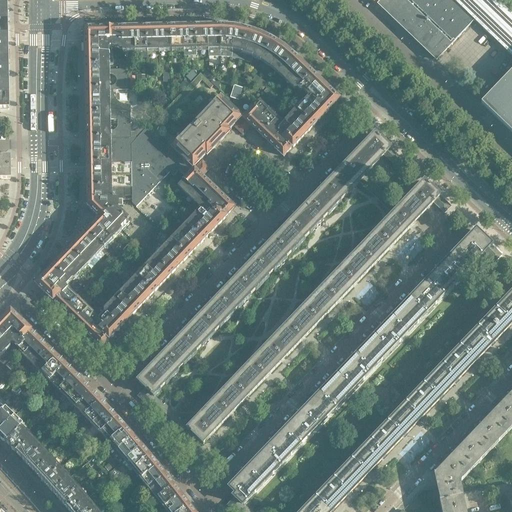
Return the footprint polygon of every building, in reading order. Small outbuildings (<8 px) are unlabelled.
[(511,15),(496,0),(383,0),(378,5),(436,61),(474,21),(511,57),(511,15)] [(220,49),(221,27),(208,28),(208,49),(220,49)] [(232,41),(234,28),(227,28),(224,27),(221,27),(220,49),(223,49),(226,49),(229,50),(232,50),(234,42),(232,41)] [(172,50),(171,28),(159,29),(159,50),(172,50)] [(184,50),(183,28),(171,28),(172,50),(184,50)] [(196,50),(196,28),(183,28),(184,50),(196,50)] [(208,49),(208,28),(196,28),(196,50),(208,49)] [(242,52),(247,31),(244,30),(241,29),(234,28),(232,41),(234,42),(232,50),(236,51),(239,51),(242,52)] [(123,49),(122,29),(105,30),(105,40),(111,40),(111,46),(116,47),(118,49),(122,49),(123,49)] [(135,51),(134,29),(122,29),(123,49),(122,49),(122,51),(135,51)] [(147,50),(147,29),(134,29),(135,51),(147,50)] [(159,50),(159,29),(147,29),(147,50),(159,50)] [(105,40),(105,30),(85,30),(85,42),(100,42),(100,45),(107,45),(108,47),(111,46),(111,40),(105,40)] [(255,48),(260,35),(257,34),(254,33),(251,32),(247,31),(242,52),(245,53),(248,54),(250,55),(253,56),(256,48),(255,48)] [(262,60),(272,41),(269,40),(266,38),(263,37),(260,35),(255,48),(256,48),(253,56),(257,58),(262,60)] [(276,59),(284,49),(281,47),(278,45),(275,43),(272,41),(262,60),(266,62),(267,63),(269,65),(272,67),(277,60),(276,59)] [(101,49),(100,45),(100,42),(85,42),(85,54),(99,54),(99,49),(101,49)] [(107,58),(107,49),(108,47),(107,45),(100,45),(101,49),(99,49),(99,54),(85,54),(86,66),(107,66),(107,65),(113,65),(113,58),(107,58)] [(279,73),(294,57),(284,49),(276,59),(277,60),(272,67),(276,70),(279,73)] [(288,81),(303,66),(294,57),(279,73),(288,81)] [(0,85),(8,85),(8,67),(8,61),(0,60),(0,85)] [(110,90),(109,71),(115,71),(115,65),(113,65),(107,65),(107,66),(86,66),(86,91),(110,90)] [(297,90),(312,74),(303,66),(288,81),(297,90)] [(511,71),(481,104),(511,133),(511,71)] [(160,124),(202,81),(210,89),(213,86),(200,74),(156,120),(160,124)] [(324,86),(312,74),(297,90),(298,89),(302,92),(305,92),(308,94),(312,90),(316,94),(324,86)] [(0,109),(9,110),(8,85),(0,85),(0,109)] [(339,100),(324,86),(316,94),(312,90),(308,94),(310,97),(311,97),(316,102),(319,99),(330,110),(339,100)] [(110,115),(110,90),(86,91),(87,115),(110,115)] [(198,107),(204,100),(199,96),(193,102),(198,107)] [(229,133),(230,132),(228,131),(241,118),(220,97),(172,148),(193,168),(206,155),(207,156),(225,137),(229,133)] [(330,110),(319,99),(316,102),(311,97),(310,97),(309,100),(305,103),(321,118),(330,110)] [(252,127),(267,112),(258,103),(235,127),(242,134),(251,126),(252,127)] [(321,118),(305,103),(297,112),(313,127),(321,118)] [(261,136),(276,120),(267,112),(252,127),(261,136)] [(313,127),(297,112),(288,121),(304,136),(313,127)] [(111,139),(110,120),(110,115),(87,115),(87,140),(111,139)] [(283,127),(276,120),(261,136),(270,144),(279,135),(277,133),(283,127)] [(304,136),(288,121),(286,124),(290,129),(286,132),(288,134),(283,139),(292,147),(292,148),(304,136)] [(292,147),(283,139),(288,134),(286,132),(290,129),(286,124),(283,127),(277,133),(279,135),(270,144),(283,157),(292,148),(292,147)] [(141,146),(152,134),(146,129),(136,140),(141,146)] [(147,151),(158,140),(152,134),(141,146),(147,151)] [(371,169),(377,162),(384,156),(394,166),(400,159),(375,135),(356,154),(319,193),(334,208),(349,192),(351,194),(356,188),(354,186),(371,169)] [(111,159),(111,139),(87,140),(88,164),(111,164),(111,159)] [(176,166),(180,161),(163,145),(153,156),(147,151),(141,146),(136,140),(131,145),(131,156),(131,163),(132,178),(142,167),(147,172),(159,183),(176,166)] [(153,156),(163,145),(158,140),(147,151),(153,156)] [(10,180),(9,160),(0,159),(0,172),(1,173),(1,180),(10,180)] [(192,173),(180,161),(176,166),(187,177),(192,173)] [(203,179),(201,177),(209,169),(202,162),(192,173),(187,177),(179,186),(188,194),(203,179)] [(112,188),(111,164),(88,164),(88,189),(110,188),(112,188)] [(149,194),(137,183),(147,172),(142,167),(132,178),(132,186),(145,198),(149,194)] [(159,183),(147,172),(137,183),(149,194),(159,183)] [(197,203),(212,187),(203,179),(188,194),(197,203)] [(421,216),(427,210),(434,203),(444,213),(450,207),(425,182),(406,202),(389,219),(387,217),(382,223),(384,225),(369,241),(384,255),(421,216)] [(145,198),(132,186),(132,195),(140,203),(145,198)] [(212,205),(221,196),(212,187),(197,203),(204,209),(204,210),(210,203),(212,205)] [(110,200),(110,188),(88,189),(88,201),(110,200)] [(318,224),(334,208),(319,193),(282,231),(298,245),(313,229),(315,231),(320,226),(318,224)] [(140,203),(132,195),(132,199),(132,203),(136,207),(140,203)] [(234,208),(221,196),(212,205),(216,209),(225,217),(234,208)] [(104,249),(129,223),(116,211),(116,204),(116,200),(110,200),(88,201),(88,202),(86,205),(100,219),(94,225),(91,222),(84,229),(104,249)] [(211,214),(216,209),(212,205),(210,203),(204,210),(204,209),(201,212),(206,217),(210,213),(211,214)] [(214,230),(226,218),(225,217),(216,209),(211,214),(210,213),(206,217),(201,212),(198,215),(214,230)] [(196,248),(214,230),(198,215),(181,233),(196,248)] [(155,236),(160,230),(157,228),(152,233),(155,236)] [(104,249),(84,229),(78,236),(80,239),(70,250),(87,266),(101,252),(104,249)] [(282,262),(298,245),(282,231),(246,269),(261,283),(277,267),(279,269),(284,264),(282,262)] [(471,267),(485,252),(495,262),(501,256),(476,232),(463,245),(456,252),(451,257),(438,271),(449,282),(451,280),(455,284),(456,285),(460,280),(459,279),(465,273),(471,267)] [(196,248),(181,233),(172,242),(188,257),(196,248)] [(348,293),(384,255),(369,241),(353,257),(351,255),(346,261),(348,263),(332,279),(348,293)] [(188,257),(172,242),(164,251),(180,266),(188,257)] [(116,260),(104,249),(101,252),(113,263),(116,260)] [(87,266),(70,250),(53,267),(68,282),(71,279),(74,281),(87,266)] [(180,266),(164,251),(155,260),(171,275),(180,266)] [(130,265),(136,259),(131,254),(125,260),(128,263),(130,265)] [(122,263),(125,260),(122,256),(116,262),(120,265),(122,263)] [(171,275),(155,260),(147,269),(163,284),(171,275)] [(128,268),(125,265),(122,263),(120,265),(120,266),(115,272),(119,276),(125,270),(126,271),(128,268)] [(71,286),(68,282),(53,267),(36,285),(53,301),(61,293),(63,295),(67,290),(71,286)] [(163,284),(147,269),(138,278),(154,293),(163,284)] [(246,299),(261,283),(246,269),(210,306),(225,321),(241,305),(243,307),(248,301),(246,299)] [(434,305),(455,284),(451,280),(449,282),(438,271),(420,290),(434,305)] [(154,293),(138,278),(130,286),(146,302),(154,293)] [(311,331),(348,293),(332,279),(317,295),(315,293),(310,298),(312,300),(296,316),(311,331)] [(146,302),(130,286),(121,295),(137,310),(146,302)] [(64,312),(76,299),(67,290),(63,295),(61,293),(53,301),(64,312)] [(416,323),(434,305),(420,290),(402,309),(416,323)] [(511,294),(505,301),(500,306),(494,312),(493,311),(488,316),(490,317),(493,320),(492,323),(503,333),(511,323),(511,294)] [(137,310),(121,295),(113,304),(129,319),(137,310)] [(75,323),(87,310),(76,299),(64,312),(75,323)] [(129,319),(113,304),(104,313),(106,315),(120,328),(129,319)] [(210,337),(225,321),(210,306),(174,344),(189,359),(205,342),(207,344),(212,339),(210,337)] [(380,361),(416,323),(402,309),(366,347),(380,361)] [(93,324),(97,319),(87,310),(75,323),(86,333),(94,325),(93,324)] [(48,348),(30,331),(11,312),(0,323),(0,342),(5,338),(10,343),(14,343),(20,348),(19,348),(19,349),(21,352),(34,364),(48,348)] [(106,315),(99,322),(103,326),(99,330),(109,340),(120,328),(106,315)] [(275,369),(311,331),(296,316),(281,333),(279,331),(273,336),(276,338),(260,354),(275,369)] [(310,511),(311,511),(329,493),(347,474),(364,456),(383,436),(402,417),(420,398),(438,379),(456,361),(474,342),(492,323),(493,320),(490,317),(302,511),(310,511)] [(109,340),(99,330),(103,326),(99,322),(97,319),(93,324),(94,325),(86,333),(101,348),(109,340)] [(485,352),(503,333),(492,323),(474,342),(485,352)] [(5,349),(10,344),(10,343),(5,338),(0,342),(0,357),(5,352),(5,349)] [(467,371),(485,352),(474,342),(456,361),(467,371)] [(174,375),(189,359),(174,344),(138,382),(145,389),(153,397),(153,396),(169,380),(171,382),(176,377),(174,375)] [(362,380),(380,361),(366,347),(347,366),(362,380)] [(42,373),(57,357),(48,348),(34,364),(42,373)] [(239,406),(275,369),(260,354),(245,370),(243,368),(237,374),(240,376),(224,392),(239,406)] [(51,381),(66,365),(57,357),(42,373),(51,381)] [(12,372),(17,367),(12,361),(7,367),(12,372)] [(449,390),(467,371),(456,361),(438,379),(449,390)] [(60,390),(74,374),(66,365),(51,381),(60,390)] [(344,399),(362,380),(347,366),(329,384),(344,399)] [(21,377),(15,371),(12,373),(18,379),(21,377)] [(68,398),(83,383),(74,374),(60,390),(68,398)] [(431,409),(449,390),(438,379),(420,398),(431,409)] [(77,407),(92,391),(83,383),(68,398),(77,407)] [(326,418),(344,399),(329,384),(311,403),(326,418)] [(158,401),(153,396),(153,397),(145,389),(138,397),(151,409),(158,401)] [(85,416),(100,400),(92,391),(77,407),(85,416)] [(203,444),(239,406),(224,392),(209,408),(207,406),(201,411),(203,414),(188,430),(196,438),(203,444)] [(511,417),(511,396),(501,407),(511,417)] [(413,428),(431,409),(420,398),(402,417),(413,428)] [(93,424),(109,409),(100,400),(85,416),(93,424)] [(179,419),(173,413),(164,404),(163,406),(158,401),(151,409),(176,433),(183,425),(178,420),(179,419)] [(308,436),(326,418),(311,403),(293,422),(308,436)] [(498,441),(511,425),(511,417),(501,407),(483,427),(498,441)] [(102,432),(117,418),(109,409),(93,424),(101,433),(102,433),(102,432)] [(0,431),(13,419),(4,410),(0,413),(0,431)] [(394,447),(413,428),(402,417),(383,436),(394,447)] [(110,442),(125,428),(117,418),(102,432),(102,433),(110,442)] [(0,437),(6,443),(20,429),(22,427),(13,419),(0,431),(0,437)] [(290,455),(308,436),(293,422),(275,441),(290,455)] [(196,438),(188,430),(183,425),(176,433),(188,445),(196,438)] [(479,460),(498,441),(483,427),(464,446),(479,460)] [(118,451),(133,437),(125,428),(110,442),(118,451)] [(16,453),(31,439),(20,429),(6,443),(16,453)] [(375,467),(394,447),(383,436),(364,456),(375,467)] [(126,460),(142,447),(133,437),(118,451),(126,460)] [(25,463),(40,449),(31,439),(16,453),(25,463)] [(272,474),(290,455),(275,441),(257,460),(272,474)] [(461,479),(479,460),(464,446),(446,465),(461,479)] [(134,470),(150,456),(142,447),(126,460),(134,470)] [(34,473),(49,459),(40,449),(25,463),(34,473)] [(142,479),(158,466),(150,456),(134,470),(142,479)] [(358,484),(375,467),(364,456),(347,474),(358,484)] [(43,483),(59,469),(49,459),(34,473),(43,483)] [(254,493),(272,474),(257,460),(239,479),(254,493)] [(461,479),(446,465),(436,476),(438,488),(450,485),(451,487),(458,486),(458,482),(461,479)] [(150,489),(166,475),(158,466),(142,479),(150,489)] [(52,493),(68,479),(59,469),(43,483),(52,493)] [(340,503),(358,484),(347,474),(329,493),(340,503)] [(158,498),(174,485),(166,475),(150,489),(158,498)] [(61,503),(77,490),(68,479),(52,493),(61,503)] [(254,493),(239,479),(229,489),(232,491),(230,493),(235,498),(242,504),(243,504),(245,501),(254,493)] [(165,508),(181,495),(174,485),(158,498),(165,508)] [(463,507),(460,495),(458,486),(451,487),(450,485),(438,488),(443,511),(463,507)] [(69,511),(72,511),(86,500),(77,490),(61,503),(69,511)] [(331,511),(340,503),(329,493),(311,511),(331,511)] [(168,511),(180,511),(189,505),(181,495),(165,508),(168,511)] [(246,511),(248,510),(244,506),(247,503),(245,501),(243,504),(242,504),(235,498),(227,506),(233,511),(246,511)] [(94,511),(95,511),(86,500),(72,511),(94,511)]
